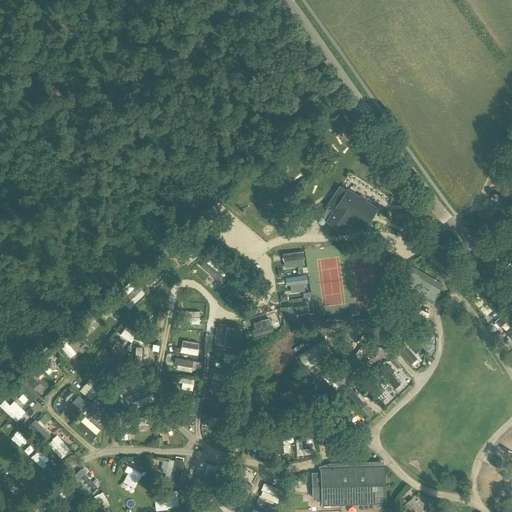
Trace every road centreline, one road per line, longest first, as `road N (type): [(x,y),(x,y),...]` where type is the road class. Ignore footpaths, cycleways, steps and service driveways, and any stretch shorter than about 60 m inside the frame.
road 1 (unclassified): [(286,0),(449,221),(511,277)]
road 2 (track): [(96,453),(46,407),(127,313)]
